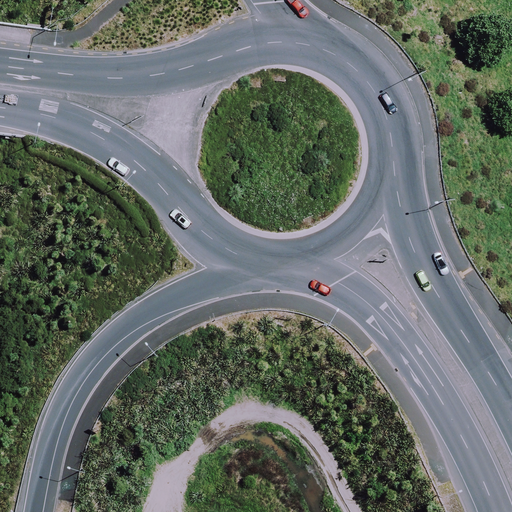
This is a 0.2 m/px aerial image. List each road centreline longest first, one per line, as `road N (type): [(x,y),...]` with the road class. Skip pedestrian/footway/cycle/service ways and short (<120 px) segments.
road 1 (motorway): [(280,264),(189,294),(113,341),(62,411),(38,511)]
road 2 (secondary): [(280,264),(214,240),(142,166),(86,129),(0,108)]
road 3 (secondary): [(0,66),(147,76),(247,45),(323,46)]
road 4 (secondary): [(494,511),(432,384),(395,333),(309,262)]
road 5 (secondary): [(393,194),(432,285),(511,412)]
road 6 (secondary): [(323,46),(363,71),(382,102),(396,164),(393,194)]
